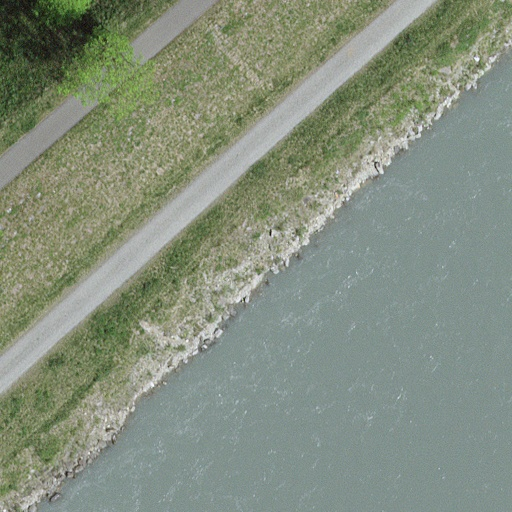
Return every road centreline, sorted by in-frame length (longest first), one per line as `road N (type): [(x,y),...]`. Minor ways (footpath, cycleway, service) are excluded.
road 1 (track): [(429,0),(0,384)]
road 2 (track): [(208,0),(0,180)]
